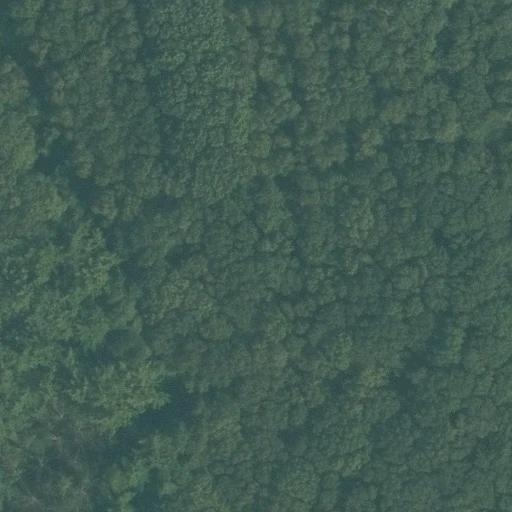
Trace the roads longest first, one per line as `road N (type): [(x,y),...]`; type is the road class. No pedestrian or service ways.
road 1 (track): [(135,247),(172,235),(197,209),(229,195),(215,129),(185,111),(160,0)]
road 2 (track): [(79,263),(0,98)]
